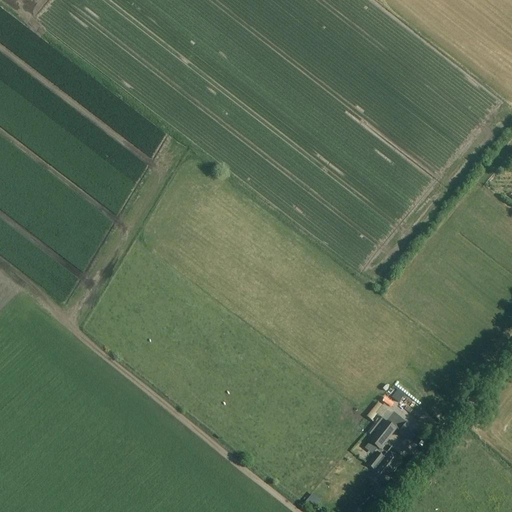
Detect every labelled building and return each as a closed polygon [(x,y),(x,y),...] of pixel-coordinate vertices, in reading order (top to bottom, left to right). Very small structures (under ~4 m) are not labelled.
[(398,390),(391,398),(392,399),(398,403),(404,395),(399,391),(398,390)] [(370,435),(382,419),(380,417),(367,433),(370,435)] [(369,442),(378,449),(395,428),(386,421),(369,442)] [(416,432),(405,423),(399,431),(410,440),(416,432)] [(354,459),(360,453),(352,446),(347,451),(354,459)] [(366,465),(374,471),(368,477),(379,486),(390,473),(392,474),(401,463),(389,453),(384,458),(376,452),(366,465)]
